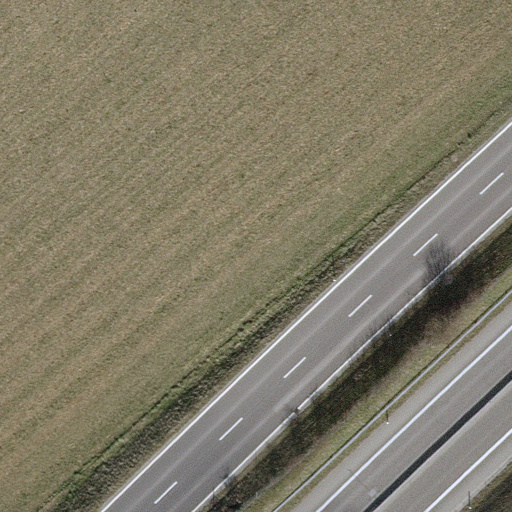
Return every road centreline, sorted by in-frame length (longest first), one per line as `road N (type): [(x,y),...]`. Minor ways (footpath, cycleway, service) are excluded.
road 1 (primary): [(149,511),(511,167)]
road 2 (trunk): [(511,352),(343,511)]
road 3 (trunk): [(402,511),(511,407)]
